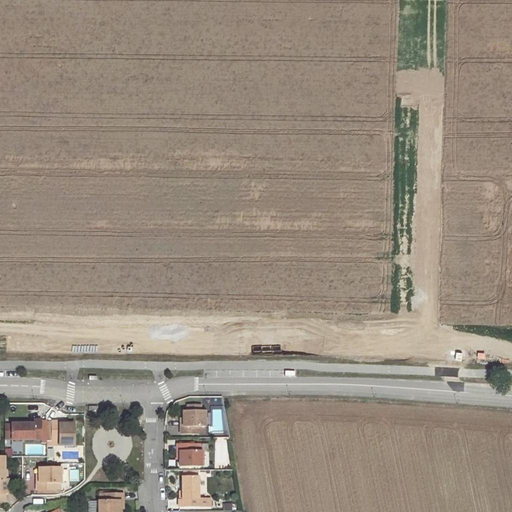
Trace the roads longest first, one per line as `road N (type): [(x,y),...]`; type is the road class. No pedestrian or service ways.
road 1 (unclassified): [(511,395),(177,384),(151,395)]
road 2 (unclassified): [(151,395),(0,385)]
